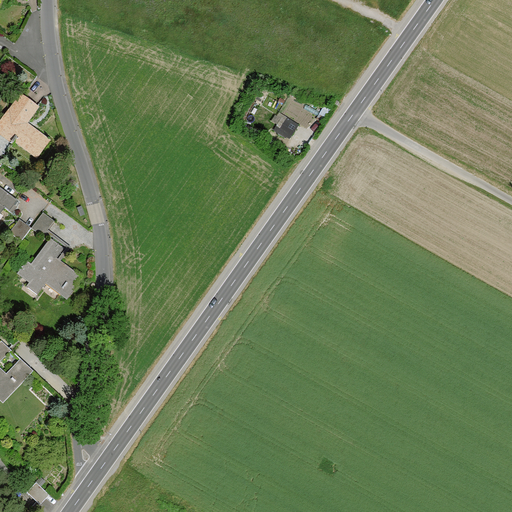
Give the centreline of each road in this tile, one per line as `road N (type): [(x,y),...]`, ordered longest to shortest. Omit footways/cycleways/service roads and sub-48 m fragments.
road 1 (residential): [(47,0),(58,91),(100,232),(103,287),(77,410),(82,449),(97,473)]
road 2 (tertiary): [(355,111),(97,473)]
road 3 (unclassified): [(511,200),(355,111)]
road 4 (tertiary): [(435,0),(355,111)]
